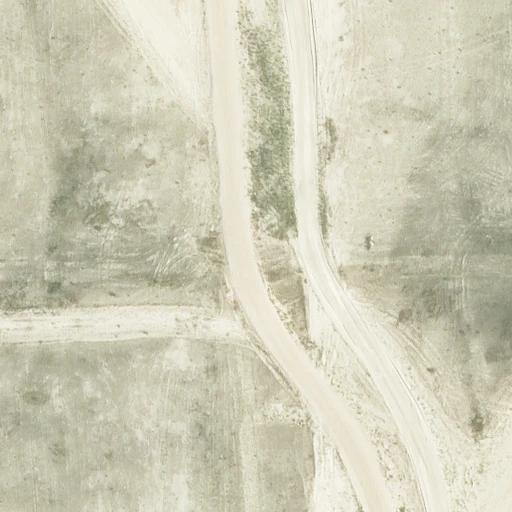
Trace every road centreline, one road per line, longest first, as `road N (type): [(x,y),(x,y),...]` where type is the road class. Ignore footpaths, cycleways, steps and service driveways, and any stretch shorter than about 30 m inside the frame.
road 1 (tertiary): [(196,511),(162,0)]
road 2 (tertiary): [(73,0),(103,511)]
